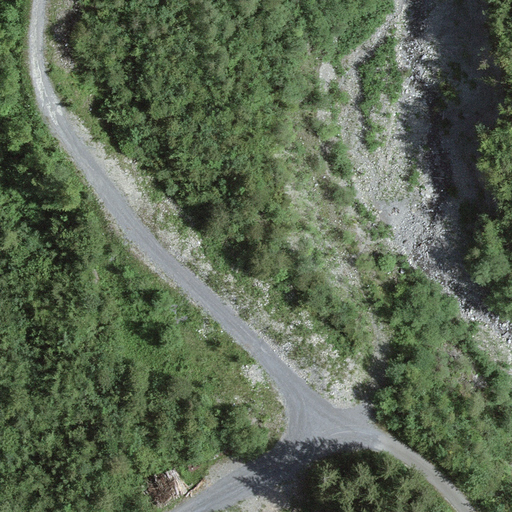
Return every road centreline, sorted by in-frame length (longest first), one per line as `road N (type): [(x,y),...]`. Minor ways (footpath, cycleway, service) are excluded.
road 1 (track): [(44,0),(38,70),(73,144),(323,419),(276,459),(189,511)]
road 2 (track): [(464,511),(409,459),(323,419)]
